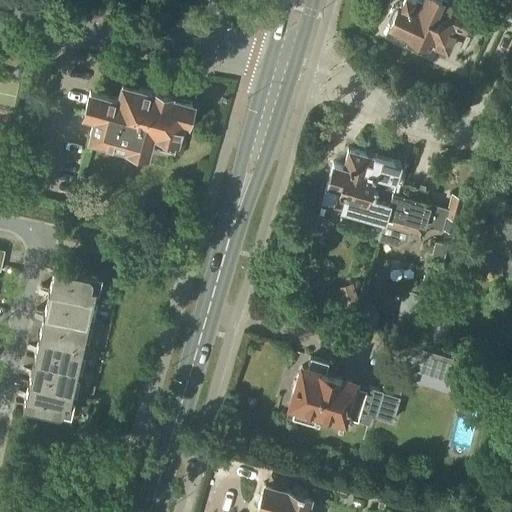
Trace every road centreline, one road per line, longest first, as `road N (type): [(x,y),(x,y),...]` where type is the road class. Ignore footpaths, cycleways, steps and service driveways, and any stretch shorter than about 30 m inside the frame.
road 1 (residential): [(148,511),(285,66)]
road 2 (residential): [(0,411),(41,237),(0,227)]
road 3 (residential): [(214,51),(0,13)]
road 4 (residential): [(356,94),(438,128),(511,146)]
